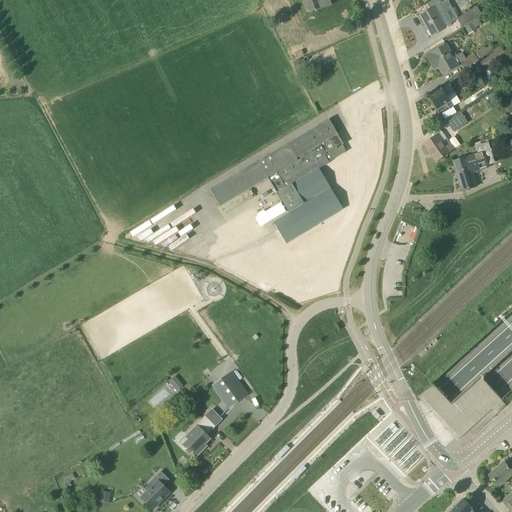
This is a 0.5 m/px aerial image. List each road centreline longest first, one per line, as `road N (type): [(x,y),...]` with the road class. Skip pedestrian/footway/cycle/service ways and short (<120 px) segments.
road 1 (tertiary): [(370,301),(369,278),(407,139),(371,0)]
road 2 (unclassified): [(182,511),(282,408),(300,321),(316,307),(370,301)]
road 3 (motorway): [(511,335),(318,511)]
road 4 (motorway): [(355,511),(511,369)]
road 5 (track): [(123,244),(223,272),(300,321)]
road 6 (tertiary): [(453,468),(419,426),(370,301)]
